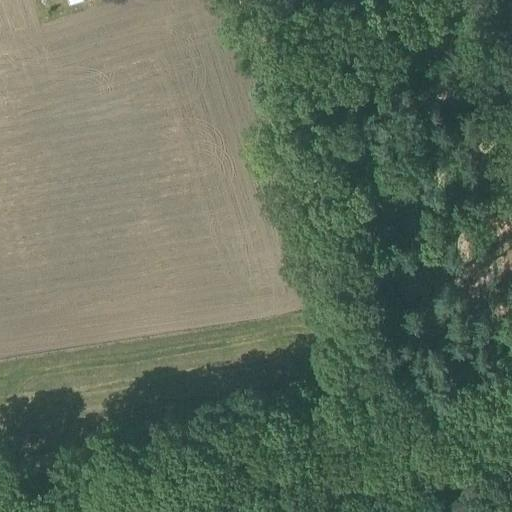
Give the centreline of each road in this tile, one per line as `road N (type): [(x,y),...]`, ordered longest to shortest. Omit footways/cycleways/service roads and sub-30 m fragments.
road 1 (unclassified): [(401,511),(236,0)]
road 2 (track): [(511,387),(0,467)]
